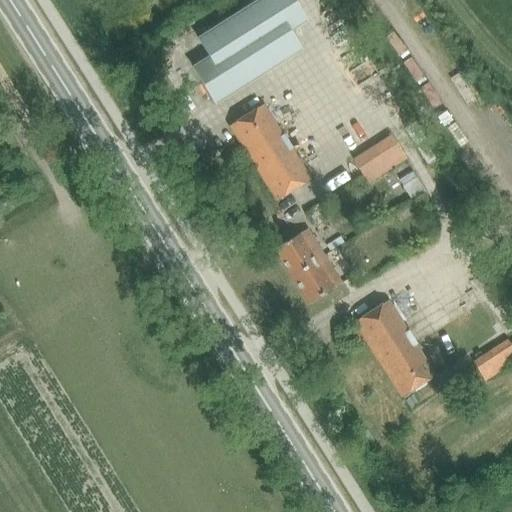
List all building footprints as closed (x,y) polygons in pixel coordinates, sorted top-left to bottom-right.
[(194,70),(214,102),(299,50),(288,31),(305,21),(292,0),(265,0),(200,41),(211,59),(194,70)] [(276,202),(310,180),(263,106),(228,127),(276,202)] [(353,161),(367,183),(405,158),(391,137),(353,161)] [(411,167),(395,176),(408,198),(424,188),(411,167)] [(306,231),(274,251),(291,278),(323,257),(306,231)] [(323,257),(291,278),(308,305),(340,284),(323,257)] [(400,398),(434,377),(386,302),(353,324),(400,398)] [(346,346),(352,343),(346,333),(340,337),(346,346)] [(511,351),(506,341),(473,363),(484,380),(511,362),(511,351)]
